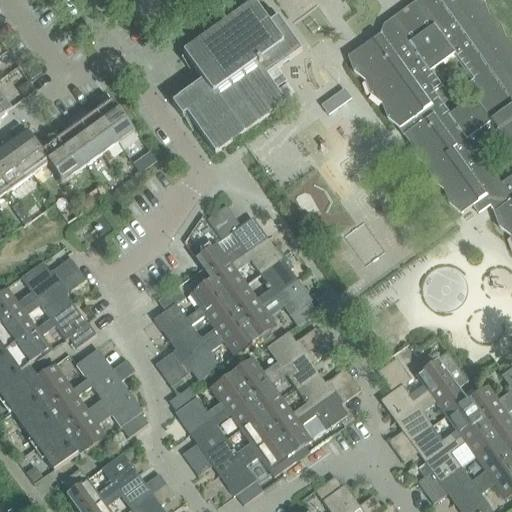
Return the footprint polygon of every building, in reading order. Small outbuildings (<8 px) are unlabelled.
[(381,36),(348,60),(354,74),(365,84),(371,98),(382,107),(387,121),(400,131),(408,125),(412,132),(404,138),(410,146),(416,160),(427,169),(432,183),(443,193),(449,207),(461,216),(473,208),(479,216),(497,203),(502,209),(494,215),(500,229),(511,239),(511,241),(511,47),(506,42),(500,28),(489,19),(483,5),(477,0),(422,0),(385,28),(390,35),(384,40),(381,36)] [(268,58),(293,40),(271,11),(262,17),(254,6),(242,15),(238,9),(226,18),(230,23),(207,40),(203,34),(191,43),(195,48),(184,57),(203,84),(173,105),(182,119),(187,116),(215,156),(286,105),(267,79),(283,67),(279,62),(274,66),(268,58)] [(295,97),(287,86),(279,92),(287,103),(295,97)] [(321,108),(329,118),(351,102),(344,92),(321,108)] [(96,115),(118,146),(135,134),(113,103),(112,104),(106,96),(98,102),(103,110),(96,115)] [(83,112),(75,118),(102,157),(118,146),(96,115),(88,120),(83,112)] [(75,118),(67,124),(72,132),(57,143),(68,158),(76,153),(87,168),(102,157),(75,118)] [(19,141),(3,152),(14,167),(22,162),(33,177),(49,166),(35,146),(36,146),(27,134),(27,135),(21,127),(13,133),(19,141)] [(68,158),(57,143),(49,148),(44,140),(36,146),(35,146),(49,166),(63,186),(87,168),(76,153),(68,158)] [(0,180),(10,194),(33,177),(22,162),(14,167),(3,152),(0,154),(0,180)] [(0,200),(10,194),(0,180),(0,200)] [(207,223),(213,232),(233,218),(227,209),(207,223)] [(241,229),(233,218),(213,232),(222,244),(232,237),(242,251),(228,261),(218,246),(196,262),(211,282),(267,244),(251,222),(241,229)] [(273,253),(267,244),(211,282),(226,303),(248,288),(237,273),(251,264),(261,278),(286,260),(278,249),(273,253)] [(248,288),(226,303),(241,324),(296,284),(289,275),(294,271),(286,260),(261,278),(271,292),(258,302),(248,288)] [(1,328),(79,272),(71,261),(49,277),(41,267),(21,281),(32,296),(18,306),(8,291),(0,296),(0,328),(1,328)] [(86,283),(79,272),(1,328),(16,348),(38,332),(27,318),(41,308),(51,323),(71,309),(64,299),(86,283)] [(226,303),(211,282),(190,297),(200,312),(187,322),(177,308),(186,301),(178,290),(158,304),(166,315),(156,322),(171,343),(191,328),(204,319),(226,303)] [(296,284),(241,324),(255,344),(277,329),(266,315),(280,304),(298,330),(318,315),(296,284)] [(156,368),(163,379),(241,324),(226,303),(204,319),(215,333),(201,342),(191,328),(171,343),(178,352),(156,368)] [(38,332),(16,348),(30,369),(52,353),(42,338),(55,329),(66,344),(69,341),(77,352),(97,337),(89,326),(85,328),(71,309),(38,332)] [(241,324),(163,379),(172,391),(194,375),(200,384),(221,369),(210,355),(223,345),(234,360),(255,344),(241,324)] [(232,376),(247,397),(324,342),(316,331),(294,347),(287,337),(267,351),(277,366),(264,375),(253,361),(232,376)] [(247,397),(262,418),(283,402),(273,388),(286,378),(297,392),(316,378),(310,369),(332,353),(324,342),(247,397)] [(0,398),(54,474),(79,456),(0,346),(0,398)] [(33,383),(56,414),(78,399),(111,375),(96,354),(77,368),(87,383),(74,393),(55,367),(33,383)] [(397,424),(453,384),(459,392),(468,385),(448,356),(438,363),(416,379),(426,393),(413,403),(403,389),(412,382),(404,372),(385,386),(392,396),(382,403),(383,403),(388,410),(397,424)] [(377,375),(385,386),(404,372),(397,361),(377,375)] [(135,374),(127,363),(111,375),(92,389),(102,403),(88,413),(78,399),(56,414),(71,435),(126,395),(119,386),(135,374)] [(467,404),(482,425),(511,403),(511,371),(502,379),(511,393),(499,403),(488,389),(467,404)] [(283,402),(262,418),(276,438),(353,383),(345,372),(323,388),(316,378),(297,392),(307,407),(293,416),(283,402)] [(169,406),(192,437),(247,397),(232,376),(210,392),(222,407),(209,417),(189,391),(169,406)] [(346,419),(339,409),(357,396),(361,394),(353,383),(276,438),(291,459),(313,444),(326,434),(346,419)] [(388,444),(396,455),(432,430),(422,415),(435,406),(446,420),(467,404),(453,384),(397,424),(404,433),(388,444)] [(126,395),(71,435),(86,456),(108,440),(99,428),(112,418),(129,441),(149,427),(126,395)] [(230,419),(240,433),(262,418),(247,397),(192,437),(199,446),(183,458),(191,469),(227,443),(216,428),(230,419)] [(511,403),(482,425),(497,445),(511,434),(511,421),(508,416),(511,413),(511,403)] [(420,455),(427,464),(482,425),(467,404),(446,420),(456,434),(442,444),(432,430),(396,455),(404,466),(420,455)] [(237,457),(227,443),(191,469),(199,479),(214,468),(221,478),(276,438),(262,418),(240,433),(250,447),(237,457)] [(434,474),(418,486),(426,496),(461,471),(475,461),(497,445),(482,425),(427,464),(434,474)] [(511,434),(497,445),(511,466),(511,465),(511,434)] [(276,438),(221,478),(244,509),(264,495),(246,469),(259,459),(270,474),(291,459),(276,438)] [(449,496),(456,505),(511,466),(497,445),(475,461),(485,475),(472,485),(461,471),(426,496),(433,507),(449,496)] [(66,498),(76,511),(90,511),(137,479),(122,458),(102,472),(112,487),(99,497),(81,472),(61,485),(69,496),(66,498)] [(511,466),(456,505),(461,511),(491,511),(481,497),(494,487),(505,502),(511,496),(511,465),(511,466)] [(90,511),(109,511),(108,509),(121,499),(130,511),(133,511),(167,488),(160,477),(143,489),(137,479),(90,511)] [(355,511),(358,511),(357,510),(335,479),(315,494),(328,511),(355,511)] [(160,511),(159,511),(175,499),(167,488),(133,511),(160,511)] [(379,511),(381,510),(373,499),(357,510),(358,511),(355,511),(379,511)]
